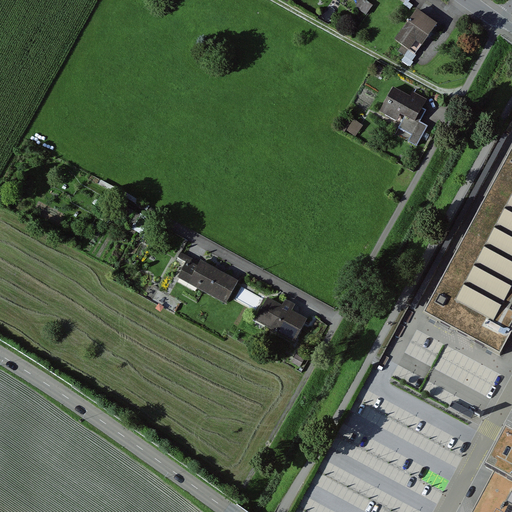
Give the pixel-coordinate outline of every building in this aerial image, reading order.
[(438,24),(418,11),(396,42),(411,52),(417,42),(423,46),(438,24)] [(430,99),(416,91),(413,96),(396,86),(381,113),(399,123),(402,117),(416,125),(430,99)] [(342,125),(359,131),(363,118),(346,113),(342,125)] [(511,342),(511,161),(432,317),(505,355),(511,342)] [(230,305),(242,284),(194,257),(182,279),(230,305)] [(309,323),(269,302),(261,317),(276,325),(272,332),(298,345),(309,323)] [(511,511),(511,442),(474,511),(511,511)]
